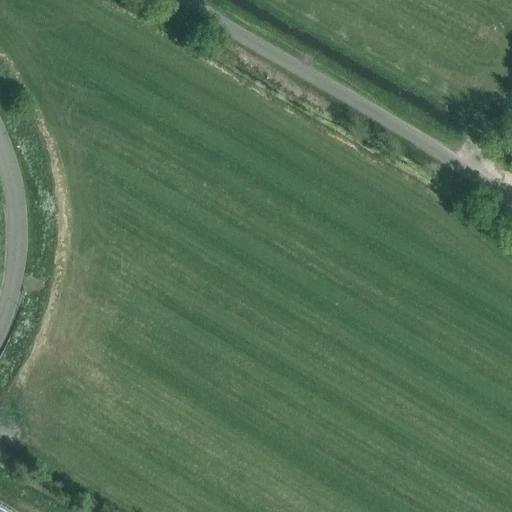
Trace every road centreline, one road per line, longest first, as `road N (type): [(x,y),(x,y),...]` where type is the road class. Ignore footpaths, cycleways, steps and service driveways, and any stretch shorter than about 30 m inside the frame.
road 1 (tertiary): [(187,0),(511,202)]
road 2 (tertiary): [(0,326),(18,234),(11,159),(0,139)]
